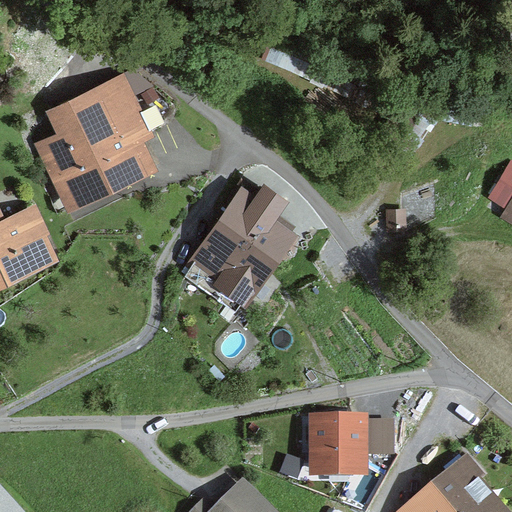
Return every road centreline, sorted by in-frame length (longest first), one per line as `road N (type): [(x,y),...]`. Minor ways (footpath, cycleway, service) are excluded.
road 1 (residential): [(452,373),(306,189),(146,63),(50,0)]
road 2 (residential): [(452,373),(186,418),(0,422)]
